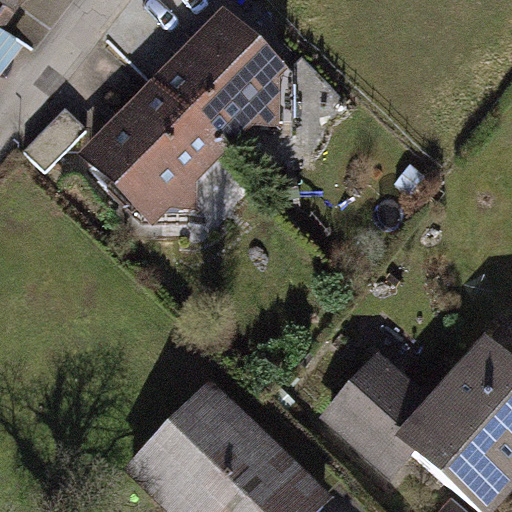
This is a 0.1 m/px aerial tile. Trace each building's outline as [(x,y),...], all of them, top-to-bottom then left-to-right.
[(282,65),(216,3),(146,76),(219,145),(243,118),(270,123),(267,81),(282,65)] [(0,82),(4,85),(30,45),(0,25),(0,82)] [(188,177),(219,145),(146,76),(74,151),(147,220),(163,203),(186,205),(188,177)] [(496,511),(511,494),(511,371),(489,351),(432,414),(381,369),(324,432),(388,489),(409,465),(461,511),(496,511)] [(310,511),(323,499),(205,383),(121,468),(165,511),(310,511)]
